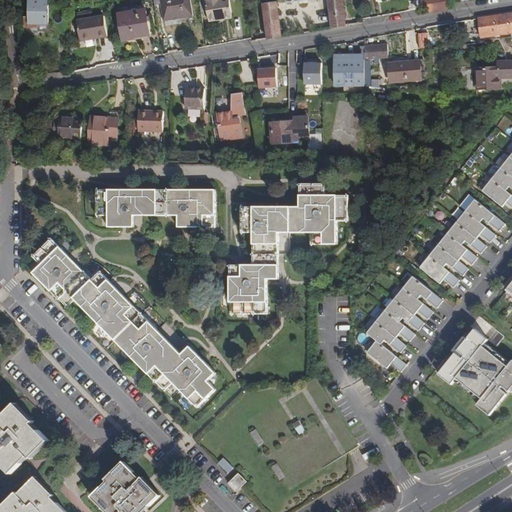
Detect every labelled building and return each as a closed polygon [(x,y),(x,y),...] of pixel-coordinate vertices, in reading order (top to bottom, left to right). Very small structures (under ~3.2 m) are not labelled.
[(154,0),(155,5),(162,4),(164,20),(192,16),(189,0),(154,0)] [(205,0),(209,21),(232,17),(230,0),(205,0)] [(329,0),(333,28),(346,25),(342,0),(329,0)] [(450,9),(449,2),(448,0),(428,0),(430,12),(450,9)] [(263,5),(268,38),(281,36),(277,3),(263,5)] [(29,17),(25,18),(25,25),(25,27),(33,28),(38,27),(38,32),(47,32),(48,6),(30,5),(29,17)] [(135,37),(150,34),(146,9),(119,14),(123,42),(135,39),(135,37)] [(510,34),(508,14),(478,20),(482,38),(496,36),(510,34)] [(98,36),(99,38),(108,37),(105,16),(78,20),(81,39),(98,36)] [(419,49),(429,48),(428,35),(418,36),(419,49)] [(369,47),(368,60),(388,58),(387,45),(369,47)] [(334,87),(366,86),(365,60),(334,61),(334,87)] [(489,68),(482,68),(477,68),(476,90),(501,90),(501,79),(511,78),(511,61),(488,62),(489,68)] [(421,62),(390,65),(391,82),(422,80),(421,62)] [(305,86),(323,85),(323,64),(305,64),(305,86)] [(260,89),(278,87),(277,68),(258,70),(260,89)] [(385,78),(372,79),(372,88),(385,87),(385,78)] [(206,93),(187,91),(185,111),(205,112),(206,93)] [(231,112),(217,114),(222,141),(243,137),(240,116),(247,115),(244,93),(232,94),(231,112)] [(162,113),(139,112),(138,131),(161,133),(162,113)] [(81,140),(83,119),(56,117),(55,125),(46,124),(44,146),(61,147),(61,138),(81,140)] [(108,137),(109,118),(92,117),(90,144),(107,145),(108,137)] [(297,122),(279,123),(272,124),(273,144),(299,142),(299,136),(311,135),(310,117),(297,119),(297,122)] [(118,118),(109,118),(108,137),(117,137),(118,118)] [(66,163),(79,163),(80,153),(66,152),(66,163)] [(511,158),(510,157),(501,169),(511,177),(511,158)] [(511,177),(501,169),(492,180),(506,192),(509,188),(511,190),(511,177)] [(511,196),(506,192),(492,180),(483,192),(499,206),(503,201),(506,204),(511,208),(511,196)] [(301,207),(289,207),(289,233),(312,233),(312,244),(337,244),(337,221),(348,221),(349,196),(326,196),(325,185),(301,185),(301,207)] [(156,215),(157,191),(98,190),(97,216),(109,216),(109,227),(134,227),(134,216),(156,215)] [(215,190),(157,191),(156,215),(179,216),(179,227),(215,227),(215,190)] [(506,224),(476,200),(466,212),(480,223),(483,220),(499,232),(506,224)] [(289,233),(289,207),(242,208),(242,232),(253,232),(253,244),(279,244),(279,233),(289,233)] [(480,223),(466,212),(457,223),(474,237),(477,233),(479,235),(490,244),(496,236),(480,223)] [(474,237),(457,223),(448,234),(462,246),(465,242),(481,255),(487,247),(476,239),(474,237)] [(462,246),(448,234),(439,246),(455,259),(459,255),(461,257),(472,266),(478,259),(464,247),(462,246)] [(42,265),(34,273),(68,307),(76,299),(173,399),(182,390),(198,407),(216,390),(208,381),(216,373),(190,347),(182,355),(100,272),(92,280),(51,239),(34,257),(42,265)] [(279,244),(253,244),(254,266),(231,266),(230,314),(267,314),(267,279),(279,279),(279,244)] [(455,259),(439,246),(430,257),(444,268),(447,264),(463,277),(469,270),(458,261),(455,259)] [(460,281),(444,268),(430,257),(420,269),(437,282),(441,278),(444,281),(454,289),(460,281)] [(437,309),(443,302),(413,277),(404,289),(418,300),(421,296),(437,309)] [(418,300),(404,289),(395,300),(412,314),(415,310),(418,312),(428,320),(434,313),(418,300)] [(412,314),(395,300),(385,311),(394,318),(400,323),(403,319),(419,332),(425,324),(415,316),(412,314)] [(394,318),(385,311),(376,322),(393,336),(397,332),(399,334),(410,343),(415,335),(400,323),(394,318)] [(393,336),(376,322),(367,334),(377,342),(381,345),(384,341),(400,354),(406,347),(396,339),(393,336)] [(486,343),(488,341),(475,330),(439,375),(452,386),(454,383),(457,379),(482,399),(479,403),(477,406),(490,416),(511,389),(511,362),(511,364),(508,367),(483,347),(486,343)] [(381,345),(377,342),(367,353),(385,367),(388,362),(391,365),(401,373),(407,366),(397,358),(381,345)] [(0,462),(12,474),(30,457),(32,458),(49,441),(32,423),(34,421),(17,403),(0,419),(0,462)] [(299,421),(293,424),(300,434),(305,431),(299,421)] [(259,429),(252,432),(257,446),(264,444),(259,429)] [(140,479),(124,462),(105,479),(107,481),(91,497),(105,511),(143,511),(160,496),(142,477),(140,479)] [(273,467),(280,480),(286,477),(279,464),(273,467)] [(218,470),(214,473),(221,480),(224,477),(218,470)] [(239,474),(229,483),(237,491),(247,482),(239,474)] [(54,495),(36,477),(18,495),(16,493),(0,509),(0,511),(66,511),(52,497),(54,495)]
